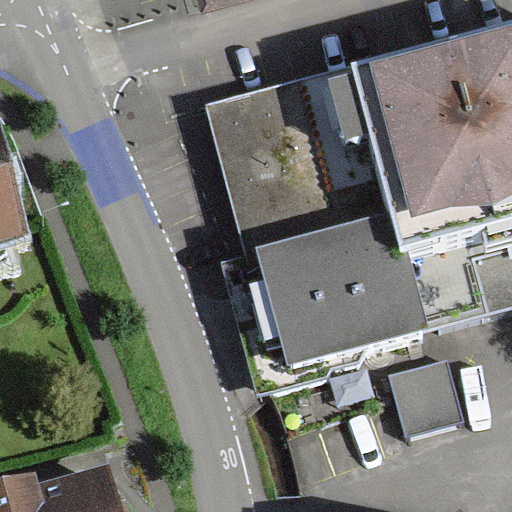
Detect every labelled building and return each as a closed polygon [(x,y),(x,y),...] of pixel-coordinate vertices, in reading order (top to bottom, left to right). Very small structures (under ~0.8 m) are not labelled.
[(511,42),(350,86),(400,271),(511,240),(511,42)] [(511,323),(511,240),(400,271),(350,86),(215,122),(254,265),(228,272),(261,392),(511,323)] [(0,258),(21,253),(0,175),(0,258)] [(402,380),(411,443),(467,435),(458,372),(402,380)] [(116,511),(111,492),(36,511),(116,511)]
